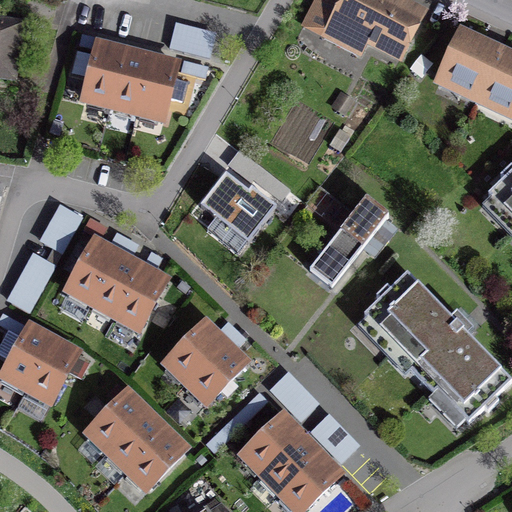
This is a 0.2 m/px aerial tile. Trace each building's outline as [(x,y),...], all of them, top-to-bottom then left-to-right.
[(419,19),(381,0),(318,0),(338,10),(324,38),(358,55),(367,37),(401,54),(419,19)] [(23,25),(0,22),(0,78),(15,81),(23,25)] [(214,40),(175,30),(170,49),(209,59),(214,40)] [(462,38),(444,76),(511,107),(511,61),(484,48),(462,38)] [(97,48),(83,101),(164,122),(177,68),(164,65),(137,58),(112,52),(97,48)] [(511,169),(511,168),(501,177),(504,181),(489,196),(511,220),(511,169)] [(250,193),(226,174),(204,203),(248,236),(272,205),(252,190),(250,193)] [(389,219),(367,202),(310,272),(332,289),(389,219)] [(80,220),(58,208),(39,242),(60,254),(80,220)] [(94,244),(67,292),(140,333),(167,284),(156,278),(130,264),(107,251),(94,244)] [(54,267),(32,255),(6,301),(28,313),(54,267)] [(452,321),(406,275),(390,291),(386,288),(376,298),(380,301),(364,317),(415,368),(411,372),(435,396),(438,393),(469,424),(483,410),(487,414),(498,403),(495,400),(511,383),(511,382),(467,338),(473,332),(466,325),(457,316),(452,321)] [(204,326),(166,366),(207,406),(220,392),(227,398),(238,387),(232,382),(246,367),(233,354),(216,337),(204,326)] [(30,330),(2,378),(51,405),(79,357),(64,349),(43,337),(30,330)] [(317,406),(288,375),(270,391),(300,422),(317,406)] [(126,395),(88,435),(148,492),(186,452),(176,443),(157,424),(137,405),(126,395)] [(357,448),(328,417),(310,434),(340,464),(357,448)] [(282,418),(242,457),(296,511),(304,511),(340,477),(330,467),(310,447),(294,430),(282,418)]
